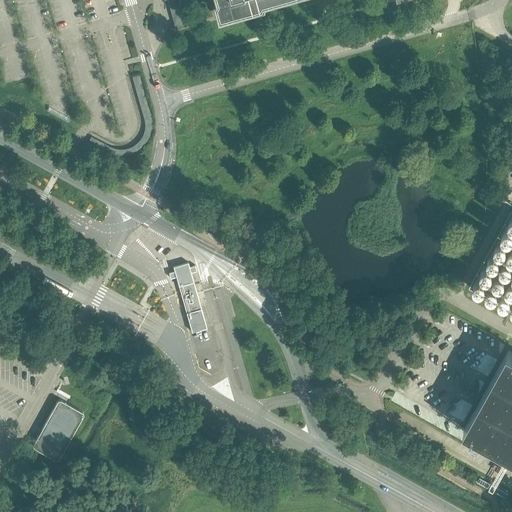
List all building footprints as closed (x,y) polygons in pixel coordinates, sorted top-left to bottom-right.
[(166,0),(175,30),(186,27),(178,0),(219,0),(224,15),(275,0),(166,0)] [(511,309),(511,211),(470,286),(511,309)] [(189,266),(188,262),(173,266),(175,270),(169,272),(171,278),(176,276),(192,331),(207,327),(191,272),(197,270),(195,265),(189,266)] [(511,352),(509,351),(465,430),(511,455),(511,352)] [(33,444),(33,445),(34,446),(35,446),(56,458),(56,459),(57,459),(58,459),(58,458),(59,458),(60,457),(70,439),(82,416),(83,415),(83,414),(83,413),(83,412),(82,412),(82,411),(81,410),(67,402),(63,400),(62,400),(61,400),(61,399),(60,399),(59,400),(58,400),(58,401),(57,401),(57,402),(44,424),(35,440),(33,443),(33,444)]
